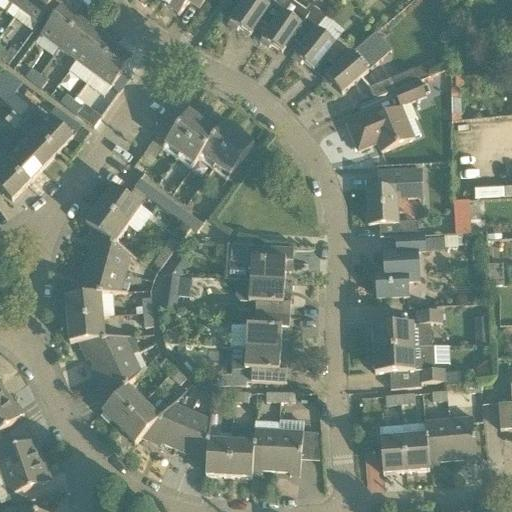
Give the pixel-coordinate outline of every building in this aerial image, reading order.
[(1,0),(0,2),(0,9),(1,10),(13,20),(20,11),(28,0),(1,0)] [(55,0),(28,0),(13,20),(31,33),(37,24),(47,13),(55,0)] [(161,0),(159,3),(179,17),(189,3),(199,10),(206,0),(161,0)] [(270,29),(285,7),(285,6),(289,0),(288,0),(246,0),(227,26),(232,30),(233,29),(237,31),(238,29),(250,37),(260,23),(270,29)] [(306,12),(289,0),(285,6),(285,7),(270,29),(259,44),(264,48),(265,46),(269,49),(270,47),(281,55),(292,40),(302,47),(317,29),(326,18),(310,6),(306,12)] [(59,50),(80,22),(62,9),(41,37),(59,50)] [(80,22),(59,50),(76,63),(97,35),(80,22)] [(356,52),(339,39),(335,44),(317,29),(302,47),(292,60),(296,64),(297,62),(301,65),(303,64),(313,72),(324,58),(337,68),(354,54),(356,52)] [(93,76),(114,48),(97,35),(76,63),(93,76)] [(337,68),(323,80),(327,84),(328,83),(331,87),(333,86),(342,96),(357,83),(369,73),(369,72),(391,54),(376,35),(356,52),(354,54),(337,68)] [(93,76),(95,78),(111,89),(132,61),(114,48),(93,76)] [(375,101),(398,91),(419,83),(414,71),(393,79),(370,89),(375,101)] [(26,80),(34,86),(40,78),(31,72),(26,80)] [(47,83),(40,78),(34,86),(41,91),(47,83)] [(410,105),(426,98),(420,83),(394,94),(400,110),(369,123),(368,119),(347,127),(358,154),(377,145),(381,155),(400,147),(420,138),(414,122),(417,121),(410,105)] [(73,103),(65,98),(59,106),(67,111),(73,103)] [(67,111),(75,117),(94,130),(102,119),(76,100),(73,103),(67,111)] [(28,140),(19,149),(42,171),(57,156),(23,123),(13,113),(5,122),(15,131),(17,129),(28,140)] [(217,134),(189,114),(162,151),(191,171),(198,162),(217,134)] [(29,116),(23,123),(57,156),(73,140),(50,118),(41,127),(29,116)] [(198,162),(211,171),(227,183),(254,146),(224,125),(217,134),(198,162)] [(19,149),(10,158),(0,148),(0,159),(27,187),(42,171),(19,149)] [(0,191),(12,203),(27,187),(0,159),(0,191)] [(395,239),(418,238),(418,224),(398,224),(397,201),(423,200),(422,172),(397,173),(377,174),(378,189),(366,190),(368,227),(379,227),(380,240),(395,239)] [(148,186),(140,181),(134,189),(142,194),(148,186)] [(142,194),(150,200),(156,192),(148,186),(142,194)] [(99,207),(127,227),(140,208),(113,188),(99,207)] [(150,200),(158,205),(163,198),(156,192),(150,200)] [(171,203),(169,202),(163,198),(158,205),(165,211),(171,203)] [(165,211),(173,217),(179,209),(171,203),(165,211)] [(471,235),(469,204),(454,204),(456,236),(471,235)] [(114,244),(127,227),(99,207),(86,226),(93,231),(114,244)] [(173,217),(181,222),(187,214),(179,209),(173,217)] [(189,228),(195,220),(187,214),(181,222),(189,228)] [(189,228),(191,229),(197,234),(202,226),(195,220),(189,228)] [(86,266),(125,276),(130,257),(114,244),(93,231),(87,250),(90,251),(86,266)] [(424,238),(418,238),(395,239),(396,252),(383,253),(384,274),(375,274),(376,301),(396,299),(409,299),(408,285),(419,284),(418,255),(425,254),(424,238)] [(457,238),(446,238),(446,239),(447,249),(458,249),(457,238)] [(162,253),(170,259),(179,247),(171,242),(162,253)] [(251,261),(250,283),(284,285),(285,274),(292,274),(294,251),(259,249),(258,261),(251,261)] [(162,253),(154,265),(162,271),(170,259),(162,253)] [(180,277),(189,265),(179,257),(165,276),(180,277)] [(125,276),(86,266),(82,280),(79,279),(74,298),(100,296),(120,293),(125,276)] [(165,276),(163,279),(159,304),(177,306),(181,279),(180,279),(180,277),(165,276)] [(248,317),(290,319),(291,297),(284,296),(284,285),(250,283),(236,283),(235,298),(239,303),(249,304),(248,317)] [(100,296),(74,298),(66,299),(68,322),(102,319),(100,296)] [(143,316),(153,316),(151,301),(149,301),(142,302),(143,316)] [(374,352),(428,350),(428,349),(431,349),(431,347),(434,344),(433,336),(430,333),(430,327),(442,326),(441,313),(417,314),(418,327),(413,327),(413,326),(373,328),(374,352)] [(143,316),(144,331),(154,330),(153,316),(143,316)] [(247,328),(246,350),(280,352),(281,341),(288,341),(290,319),(248,317),(241,316),(240,328),(247,328)] [(104,340),(102,319),(68,322),(70,345),(78,345),(104,340)] [(488,335),(477,336),(477,347),(488,346),(488,335)] [(140,355),(132,339),(124,339),(104,340),(78,345),(87,363),(90,361),(96,375),(140,355)] [(246,350),(233,349),(232,378),(221,378),(221,389),(247,389),(247,383),(250,383),(266,385),(286,386),(287,364),(280,364),(280,352),(246,350)] [(429,367),(428,350),(374,352),(375,376),(415,374),(414,367),(429,367)] [(108,408),(127,389),(139,374),(146,368),(140,355),(96,375),(103,388),(100,390),(108,408)] [(170,379),(176,371),(166,361),(159,369),(170,379)] [(170,379),(180,389),(187,382),(176,371),(170,379)] [(420,386),(444,385),(444,388),(461,387),(460,375),(444,376),(444,372),(420,373),(420,386)] [(0,405),(9,399),(0,388),(0,387),(2,386),(0,383),(0,405)] [(480,386),(465,387),(466,396),(481,395),(480,386)] [(143,404),(127,389),(108,408),(102,414),(119,430),(143,404)] [(234,402),(234,394),(220,394),(220,402),(234,402)] [(248,395),(234,394),(234,402),(248,403),(248,395)] [(432,403),(446,402),(445,394),(431,395),(432,403)] [(280,396),(275,395),(265,395),(265,404),(280,404),(280,396)] [(280,404),(295,404),(295,396),(280,396),(280,404)] [(401,397),(401,405),(414,404),(413,396),(401,397)] [(401,405),(401,397),(385,398),(386,406),(401,405)] [(9,399),(0,405),(0,444),(5,442),(0,435),(0,433),(20,419),(24,415),(20,410),(18,411),(9,399)] [(160,420),(142,440),(160,448),(162,446),(174,451),(191,414),(195,408),(179,401),(174,407),(160,420)] [(143,404),(119,430),(136,446),(142,440),(160,420),(143,404)] [(511,431),(511,405),(498,406),(500,432),(511,431)] [(206,468),(209,442),(210,417),(210,414),(195,408),(191,414),(174,451),(189,458),(188,460),(206,468)] [(228,480),(231,443),(232,436),(220,436),(221,418),(210,417),(209,442),(206,468),(205,478),(228,480)] [(452,463),(476,461),(473,420),(449,422),(452,463)] [(279,433),(275,474),(300,475),(303,435),(304,424),(280,422),(280,425),(279,433)] [(449,422),(424,424),(425,438),(427,438),(429,465),(452,463),(449,422)] [(253,444),(252,473),(275,474),(279,433),(280,425),(255,423),(255,432),(253,432),(253,444)] [(404,440),(407,475),(429,473),(429,465),(427,438),(425,438),(404,440)] [(404,440),(400,440),(380,442),(383,477),(407,475),(404,440)] [(5,442),(0,444),(0,471),(2,477),(42,463),(37,449),(40,448),(37,441),(32,443),(8,451),(5,442)] [(228,480),(252,481),(252,473),(253,444),(231,443),(228,480)] [(42,463),(2,477),(11,502),(12,505),(26,503),(22,493),(47,485),(52,483),(50,476),(47,477),(42,463)]
